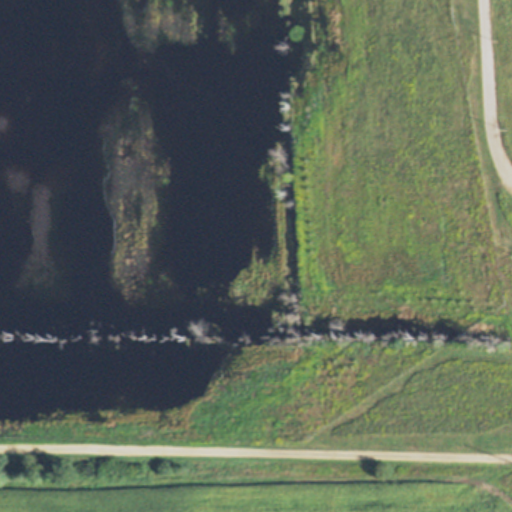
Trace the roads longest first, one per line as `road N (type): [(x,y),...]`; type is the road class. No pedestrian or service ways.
road 1 (residential): [(511,452),(0,446)]
road 2 (track): [(511,177),(501,169),(494,139),(481,0)]
